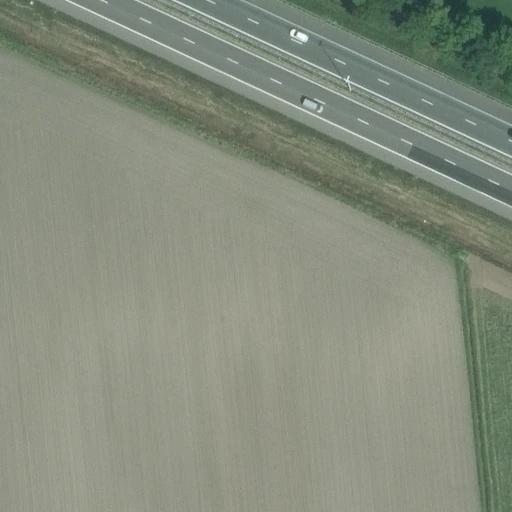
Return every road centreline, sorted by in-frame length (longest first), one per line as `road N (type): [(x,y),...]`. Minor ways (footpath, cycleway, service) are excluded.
road 1 (motorway): [(89,0),(511,197)]
road 2 (motorway): [(511,131),(225,0)]
road 3 (track): [(511,66),(368,0)]
